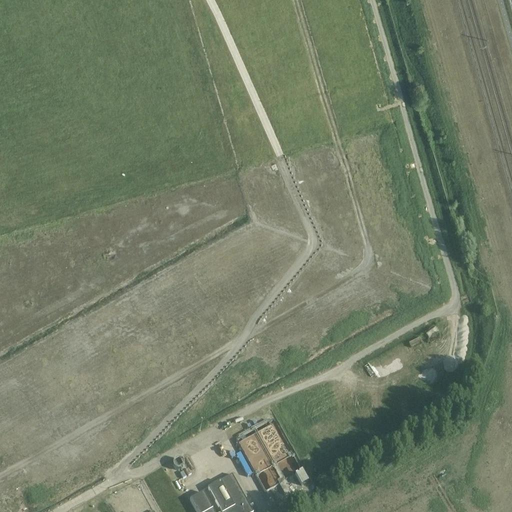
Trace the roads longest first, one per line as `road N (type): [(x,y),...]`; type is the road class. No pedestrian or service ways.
road 1 (track): [(372,0),(455,302),(228,420)]
road 2 (track): [(128,466),(248,333),(317,239),(248,65),(210,0)]
road 3 (track): [(446,310),(449,338),(422,366),(378,380),(337,369)]
